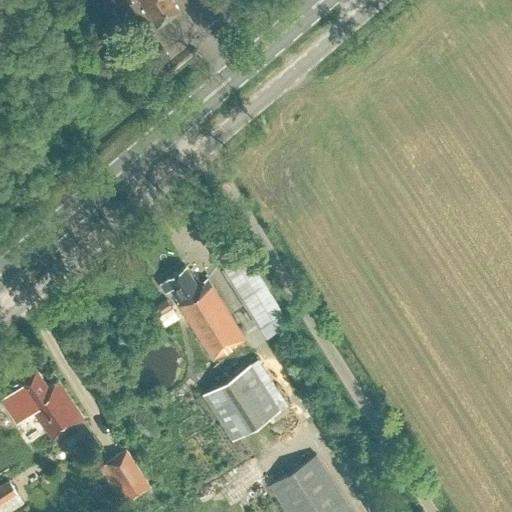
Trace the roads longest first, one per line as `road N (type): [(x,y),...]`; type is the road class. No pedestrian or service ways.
road 1 (unclassified): [(17,307),(146,197)]
road 2 (primary): [(0,271),(121,168)]
road 3 (unclassified): [(197,153),(297,67)]
road 4 (primary): [(173,124),(270,40)]
